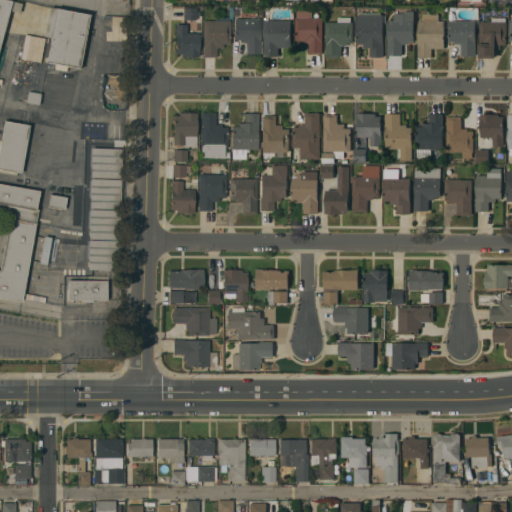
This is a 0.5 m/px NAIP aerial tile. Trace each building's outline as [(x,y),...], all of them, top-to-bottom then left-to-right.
[(0,0),(8,0),(21,3),(19,13),(8,10),(0,40),(0,0)] [(73,67),(45,62),(50,37),(44,36),(49,7),(56,8),(75,12),(73,67)] [(183,19),(183,8),(196,7),(196,19),(183,19)] [(308,55),(308,45),(301,45),(301,41),(294,41),(295,18),(296,18),(297,11),(312,11),(311,18),(322,18),(322,55),(308,55)] [(89,14),(79,68),(73,67),(75,12),(89,14)] [(386,56),(387,43),(387,20),(393,21),(393,14),(404,14),(403,21),(413,21),(413,42),(408,42),(408,44),(402,44),(402,56),(386,56)] [(444,49),(431,49),(431,58),(417,58),(418,21),(422,21),(423,14),(438,15),(438,21),(444,22),(444,49)] [(357,15),(383,15),(383,44),(383,57),(370,57),(370,48),(363,48),(363,44),(356,44),(357,15)] [(125,16),(111,16),(110,31),(105,31),(105,40),(125,40),(125,16)] [(325,44),(326,44),(326,43),(325,43),(325,22),(337,22),(337,18),(350,17),(351,22),(353,22),(353,43),(346,43),(346,46),(340,46),(340,58),(325,58),(325,44)] [(506,45),(500,45),(500,49),(495,49),(495,59),(478,59),(479,44),(479,22),(491,22),(491,18),(505,18),(505,22),(506,22),(506,45)] [(234,19),(260,19),(259,41),(261,41),(261,54),(245,53),(246,43),(240,43),(240,40),(234,40),(234,19)] [(203,20),(230,21),(230,44),(223,44),(223,48),(216,48),(216,57),(202,57),(203,20)] [(290,21),(290,48),(278,48),(278,57),(264,57),(264,44),(265,44),(265,21),(290,21)] [(460,56),(460,45),(454,45),(454,42),(449,42),(449,21),(475,21),(475,43),(476,43),(476,56),(460,56)] [(175,34),(175,24),(186,25),(186,33),(199,33),(198,52),(199,52),(199,57),(195,56),(195,58),(188,58),(188,57),(181,57),(181,54),(175,54),(175,34)] [(40,62),(21,58),(25,35),(45,38),(40,62)] [(41,94),(39,105),(26,102),(28,91),(41,94)] [(184,146),(184,145),(172,145),(172,135),(173,135),(173,115),(179,115),(179,112),(186,112),(186,111),(194,111),(194,113),(197,113),(197,117),(196,117),(196,136),(196,146),(184,146)] [(200,112),(216,113),(215,124),(221,125),(221,127),(228,127),(228,148),(224,148),(224,158),(201,157),(201,148),(200,148),(200,112)] [(258,126),(257,127),(257,149),(248,149),(248,152),(246,152),(246,159),(232,159),(232,149),(231,149),(231,126),(238,126),(238,123),(245,123),(245,115),(238,116),(238,113),(258,113),(258,126)] [(299,160),(299,149),(292,149),(292,127),(299,127),(299,125),(305,125),(305,113),(320,113),(320,160),(299,160)] [(480,138),(480,118),(479,118),(479,114),(484,114),(484,113),(491,113),(491,114),(498,114),(498,117),(504,117),(503,146),(492,146),(492,138),(480,138)] [(357,117),(357,114),(375,114),(375,116),(381,116),(380,135),(381,135),(381,146),(369,146),(369,137),(357,137),(357,117)] [(399,149),(385,149),(385,127),(384,127),(384,114),(400,114),(400,125),(405,125),(405,128),(410,128),(410,161),(399,161),(399,149)] [(416,127),(422,127),(422,123),(429,124),(429,114),(442,114),(442,127),(441,127),(441,129),(443,129),(443,134),(441,134),(441,136),(443,136),(443,139),(441,139),(441,150),(430,150),(430,157),(416,157),(416,150),(415,150),(416,127)] [(323,115),(337,115),(337,124),(344,124),(343,128),(350,129),(350,152),(343,152),(343,159),(334,158),(334,163),(321,163),(321,153),(333,153),(333,152),(323,151),(323,115)] [(289,153),(273,152),(273,156),(271,156),(270,157),(270,159),(263,158),(263,153),(261,153),(262,116),(276,116),(275,125),(282,125),(282,129),(289,129),(289,153)] [(446,117),(461,117),(461,129),(467,129),(467,131),(473,131),(473,152),(472,152),(472,158),(461,158),(461,152),(445,152),(446,117)] [(21,173),(0,168),(0,141),(4,121),(29,125),(21,173)] [(122,149),(121,178),(90,177),(91,148),(122,149)] [(353,163),(353,149),(365,149),(365,163),(353,163)] [(187,161),(173,161),(173,150),(187,150),(187,161)] [(488,163),(476,163),(476,150),(488,150),(488,163)] [(172,177),(172,165),(186,165),(190,165),(190,173),(186,173),(185,177),(172,177)] [(260,198),(261,198),(261,175),(266,175),(266,167),(271,167),(271,165),(287,165),(287,176),(286,176),(286,198),(281,198),(281,201),(274,201),(274,210),(260,210),(260,198)] [(321,179),(321,165),(333,166),(333,179),(321,179)] [(352,176),(362,176),(362,166),(380,166),(379,197),(373,197),(373,200),(367,200),(367,212),(352,212),(352,176)] [(198,174),(211,174),(211,167),(225,167),(225,174),(226,174),(226,197),(219,197),(219,201),(212,201),(212,211),(198,211),(198,174)] [(325,191),(337,191),(337,167),(349,167),(348,195),(347,195),(347,205),(348,205),(348,211),(342,211),(342,214),(335,214),(335,215),(328,215),(328,214),(325,214),(325,191)] [(396,214),(396,204),(390,204),(390,201),(384,201),(383,168),(404,168),(404,178),(409,178),(409,201),(410,201),(410,214),(396,214)] [(413,199),(414,199),(414,168),(439,168),(439,197),(434,197),(434,200),(428,200),(428,211),(413,211),(413,199)] [(475,200),(475,176),(487,176),(487,168),(501,168),(501,177),(501,199),(495,199),(495,202),(488,202),(488,212),(475,212),(475,200)] [(291,179),(297,179),(297,175),(301,175),(301,172),(317,172),(317,201),(318,201),(318,214),(303,214),(303,203),(296,203),(296,200),(291,200),(291,179)] [(121,180),(120,209),(89,208),(90,179),(121,180)] [(241,214),(241,202),(235,202),(235,199),(229,199),(229,179),(257,179),(257,214),(241,214)] [(171,189),(170,189),(171,180),(182,181),(182,189),(193,189),(193,209),(194,209),(193,213),(190,213),(190,214),(183,214),(183,213),(175,212),(176,210),(170,210),(171,189)] [(444,180),(471,180),(471,200),(470,200),(470,202),(472,202),(471,216),(456,216),(456,203),(450,203),(450,201),(444,201),(444,180)] [(13,220),(15,206),(0,203),(0,184),(39,191),(36,209),(38,210),(35,223),(21,302),(0,297),(0,265),(8,219),(13,220)] [(64,209),(48,206),(50,194),(66,197),(64,209)] [(0,203),(15,206),(13,220),(8,219),(0,217),(0,203)] [(120,210),(119,240),(89,239),(90,209),(120,210)] [(119,241),(118,270),(88,269),(89,240),(119,241)] [(489,288),(489,289),(485,289),(485,270),(488,270),(488,265),(507,265),(511,265),(511,276),(508,276),(508,288),(489,288)] [(235,302),(235,293),(224,294),(223,269),(227,269),(234,268),(234,270),(242,269),(242,273),(247,272),(247,280),(246,280),(246,291),(247,291),(247,302),(235,302)] [(169,271),(179,271),(179,270),(195,269),(203,269),(203,289),(184,289),(183,288),(169,288),(169,271)] [(254,290),(254,269),(262,269),(262,270),(279,270),(279,271),(289,271),(289,277),(288,277),(288,288),(274,288),(274,289),(254,290)] [(363,293),(364,293),(364,273),(369,273),(369,270),(376,270),(376,269),(384,269),(384,271),(387,270),(387,275),(386,275),(387,301),(375,302),(363,303),(363,293)] [(429,270),(429,272),(443,272),(443,290),(429,289),(429,290),(409,290),(409,270),(429,270)] [(338,290),(338,304),(324,304),(324,292),(323,292),(323,271),(333,272),(333,271),(358,271),(358,290),(338,290)] [(68,280),(107,280),(107,300),(93,300),(93,302),(83,302),(83,300),(68,300),(68,280)] [(207,303),(207,290),(219,290),(219,303),(207,303)] [(169,302),(169,291),(195,291),(195,303),(169,302)] [(268,303),(268,291),(287,291),(287,303),(268,303)] [(391,291),(403,291),(403,304),(391,304),(391,291)] [(443,304),(429,304),(429,303),(420,303),(420,293),(429,293),(429,292),(443,292),(443,304)] [(511,322),(489,322),(489,308),(499,308),(499,301),(503,301),(503,294),(511,294),(511,322)] [(187,335),(188,329),(185,329),(185,323),(173,323),(173,307),(209,308),(209,318),(216,318),(216,334),(208,334),(208,336),(187,335)] [(237,339),(237,328),(227,328),(227,312),(231,312),(231,307),(243,307),(243,312),(260,312),(260,319),(265,319),(265,326),(274,326),(274,339),(237,339)] [(368,334),(347,333),(347,328),(345,328),(345,322),(333,322),(334,307),(347,307),(368,308),(368,334)] [(433,322),(421,322),(421,328),(418,328),(418,334),(398,334),(398,307),(433,307),(433,322)] [(511,354),(507,354),(507,349),(504,349),(504,343),(496,343),(496,350),(494,350),(493,328),(506,328),(506,329),(511,328),(511,354)] [(209,340),(209,352),(217,352),(216,366),(209,366),(186,366),(186,360),(182,360),(183,354),(173,353),(173,339),(209,340)] [(259,343),(259,342),(273,342),(273,358),(262,358),(262,364),(259,364),(259,370),(238,369),(232,369),(232,354),(238,354),(238,343),(259,343)] [(374,343),(374,369),(351,370),(351,363),(348,363),(348,357),(338,357),(338,343),(351,342),(351,343),(374,343)] [(428,357),(418,356),(418,363),(415,363),(415,369),(392,369),(392,362),(385,362),(385,356),(386,356),(386,343),(416,343),(428,343),(428,357)] [(433,448),(433,435),(435,433),(439,434),(442,435),(450,435),(453,434),(455,434),(457,434),(459,435),(460,436),(460,461),(445,462),(445,474),(450,474),(450,478),(460,478),(460,485),(450,485),(445,483),(445,482),(433,483),(433,448)] [(384,483),(384,469),(380,469),(380,466),(375,466),(375,458),(373,458),(373,439),(379,438),(379,436),(381,436),(381,434),(397,434),(397,441),(399,441),(399,454),(398,454),(398,483),(384,483)] [(511,457),(504,459),(502,445),(498,446),(497,437),(511,434),(511,457)] [(420,469),(420,458),(403,458),(403,439),(409,439),(409,436),(415,436),(415,439),(427,439),(427,449),(429,449),(429,453),(427,453),(427,455),(429,455),(429,469),(420,469)] [(466,439),(472,438),(472,436),(476,436),(476,438),(488,438),(489,454),(491,454),(492,466),(487,467),(472,468),(471,457),(467,457),(466,439)] [(354,484),(354,469),(353,469),(353,470),(343,470),(343,469),(342,469),(342,458),(341,437),(353,437),(353,439),(366,439),(366,445),(367,445),(367,455),(367,467),(368,467),(368,469),(369,469),(369,484),(354,484)] [(66,439),(72,439),(72,438),(77,438),(77,439),(89,439),(89,452),(91,452),(91,457),(90,457),(84,458),(84,471),(72,471),(72,464),(78,464),(78,458),(66,458),(66,439)] [(152,457),(146,457),(146,456),(126,456),(126,442),(131,442),(131,439),(141,439),(141,438),(145,438),(145,439),(152,439),(152,457)] [(10,461),(10,448),(4,448),(4,439),(25,439),(25,441),(30,441),(30,461),(10,461)] [(121,439),(121,442),(122,442),(122,458),(122,464),(125,464),(125,470),(124,470),(124,483),(107,483),(107,469),(102,469),(102,470),(101,470),(101,483),(93,483),(93,470),(95,470),(95,458),(95,439),(121,439)] [(157,439),(183,439),(183,443),(182,457),(184,457),(184,462),(170,462),(170,458),(157,458),(157,439)] [(198,455),(198,457),(196,457),(196,455),(187,455),(187,439),(213,439),(213,455),(198,455)] [(245,478),(247,478),(247,480),(245,480),(229,481),(228,472),(219,472),(219,465),(218,465),(218,459),(216,459),(216,454),(218,454),(218,439),(244,439),(245,478)] [(275,455),(259,455),(259,457),(257,457),(257,455),(249,455),(249,439),(275,439),(275,455)] [(285,455),(279,455),(279,440),(296,440),(296,439),(305,439),(305,453),(306,453),(306,454),(308,454),(308,481),(295,481),(295,469),(295,466),(285,466),(285,455)] [(336,439),(337,459),(333,459),(333,465),(334,465),(334,479),(319,479),(319,465),(310,465),(310,439),(336,439)] [(14,478),(14,464),(30,464),(31,478),(14,478)] [(186,466),(213,466),(213,481),(186,481),(186,466)] [(261,482),(261,467),(275,467),(275,482),(261,482)] [(90,485),(77,485),(77,471),(90,471),(90,485)] [(184,471),(184,484),(170,484),(171,471),(184,471)] [(95,511),(95,501),(97,501),(97,499),(107,499),(107,501),(115,501),(115,511),(95,511)] [(432,511),(432,503),(446,503),(446,499),(462,499),(462,502),(464,502),(476,502),(476,511),(432,511)] [(185,511),(185,500),(198,500),(198,511),(185,511)] [(233,511),(217,511),(217,500),(233,500),(233,511)] [(372,511),(372,506),(372,500),(379,500),(379,506),(381,506),(381,511),(372,511)] [(156,511),(156,505),(170,505),(170,502),(174,502),(174,504),(177,504),(177,511),(156,511)] [(478,511),(478,502),(491,502),(491,511),(478,511)] [(506,502),(506,511),(493,511),(493,502),(506,502)] [(0,511),(0,503),(15,503),(15,511),(0,511)] [(249,511),(249,503),(265,503),(265,511),(249,511)] [(341,511),(341,503),(361,503),(361,511),(341,511)]
